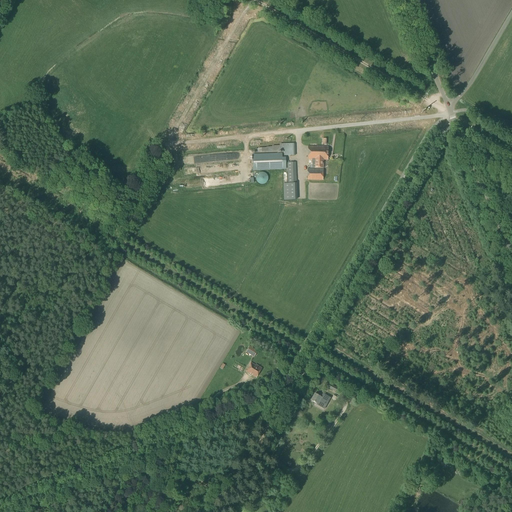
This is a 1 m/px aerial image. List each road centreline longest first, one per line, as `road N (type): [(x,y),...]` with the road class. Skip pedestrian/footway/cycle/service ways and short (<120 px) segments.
road 1 (tertiary): [(2,511),(291,384),(438,136),(456,125)]
road 2 (track): [(450,113),(154,145)]
road 3 (track): [(250,0),(107,243)]
road 4 (track): [(250,0),(450,113)]
road 5 (tertiary): [(511,253),(456,125)]
